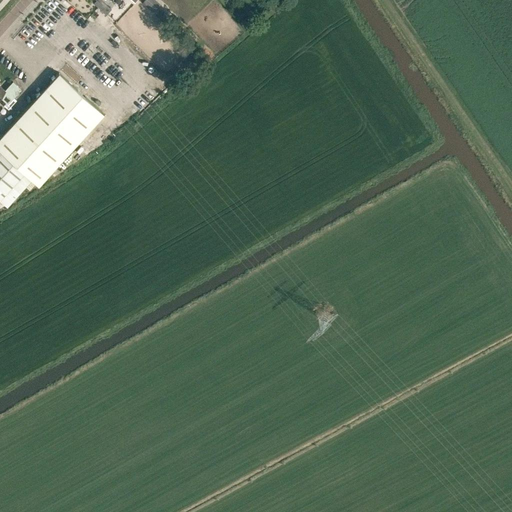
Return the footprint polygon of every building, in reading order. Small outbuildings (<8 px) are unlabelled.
[(145,0),(143,3),(154,12),(161,4),(156,0),(145,0)] [(184,61),(191,68),(199,59),(192,53),(184,61)] [(38,184),(48,172),(103,113),(58,72),(0,136),(0,198),(7,204),(31,177),(38,184)] [(4,91),(0,86),(0,97),(5,102),(7,104),(13,98),(21,89),(13,82),(4,91)] [(7,104),(5,102),(3,105),(7,109),(16,100),(13,98),(7,104)]
